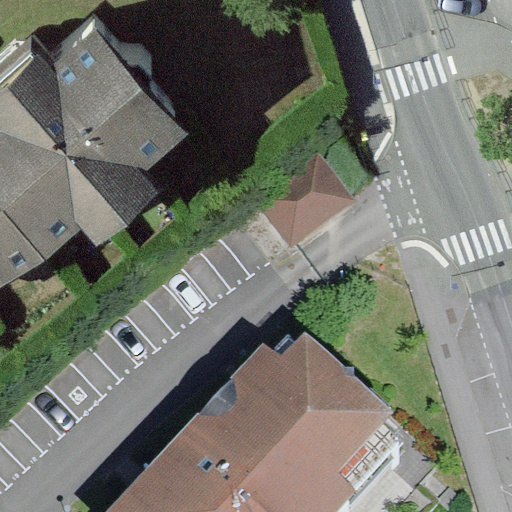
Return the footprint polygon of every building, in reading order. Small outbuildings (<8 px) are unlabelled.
[(0,262),(45,237),(52,249),(99,210),(106,218),(155,178),(140,158),(183,122),(159,93),(161,73),(147,56),(129,58),(106,28),(59,64),(44,46),(0,81),(0,88),(11,103),(19,114),(0,129),(0,262)] [(0,111),(0,129),(19,114),(11,103),(0,111)] [(318,166),(257,213),(294,261),(357,216),(318,166)] [(254,216),(236,229),(259,260),(277,247),(254,216)] [(279,437),(296,417),(256,383),(224,419),(235,431),(252,412),(279,437)] [(329,448),(296,417),(279,437),(252,412),(235,431),(224,419),(161,492),(172,502),(163,511),(317,511),(337,490),(313,468),(329,448)] [(329,448),(313,468),(337,490),(317,511),(342,511),(369,483),(329,448)]
